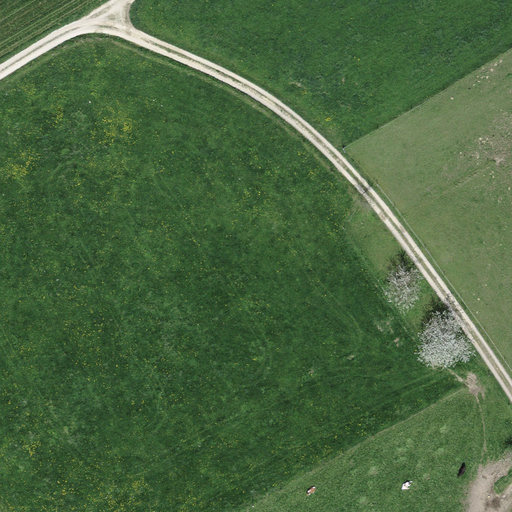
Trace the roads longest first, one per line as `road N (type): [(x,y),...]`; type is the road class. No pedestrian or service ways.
road 1 (track): [(92,19),(248,87),(315,137),(379,205),(511,393)]
road 2 (track): [(0,75),(123,0)]
